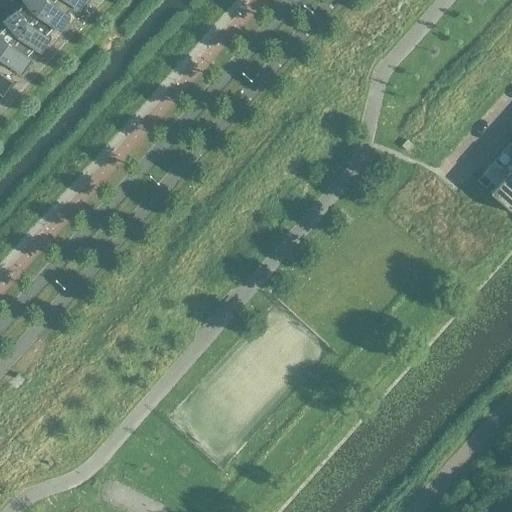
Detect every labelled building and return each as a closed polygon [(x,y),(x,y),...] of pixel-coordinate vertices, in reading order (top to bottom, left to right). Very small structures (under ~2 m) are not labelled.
[(71,7),(62,0),(25,0),(23,3),(52,29),(54,27),(60,30),(70,15),(67,12),(71,7)] [(62,0),(71,7),(73,5),(79,9),(84,0),(62,0)] [(52,29),(23,3),(4,24),(33,50),(35,48),(41,52),(51,36),(47,34),(52,29)] [(33,50),(4,24),(0,28),(0,59),(13,72),(16,69),(21,73),(31,58),(28,55),(33,50)] [(13,72),(0,59),(0,93),(2,94),(12,79),(9,77),(13,72)] [(511,176),(507,172),(490,192),(511,211),(511,176)]
